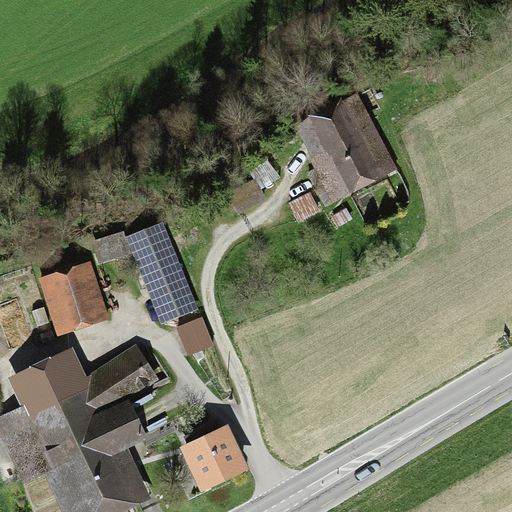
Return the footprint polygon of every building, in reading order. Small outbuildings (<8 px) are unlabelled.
[(325,206),(334,201),(330,193),(391,161),(356,96),(310,120),(313,125),(303,130),(316,156),(311,158),(317,169),(308,173),(325,206)] [(254,182),(229,195),(238,212),(263,198),(254,182)] [(317,211),(309,194),(290,204),(299,220),(317,211)] [(344,210),(332,217),(338,226),(350,219),(344,210)] [(130,266),(141,262),(165,321),(195,309),(161,225),(131,237),(138,254),(127,259),(130,266)] [(119,237),(95,247),(102,263),(126,252),(119,237)] [(60,333),(109,317),(91,262),(43,278),(60,333)] [(158,384),(136,352),(102,375),(116,404),(158,384)] [(102,375),(100,372),(75,384),(65,362),(21,382),(31,404),(0,418),(0,420),(25,476),(44,468),(64,511),(94,511),(135,493),(115,449),(144,436),(149,445),(180,428),(176,420),(189,413),(171,379),(158,384),(116,404),(102,375)] [(188,438),(193,449),(186,453),(202,485),(244,465),(229,433),(222,436),(217,425),(188,438)]
